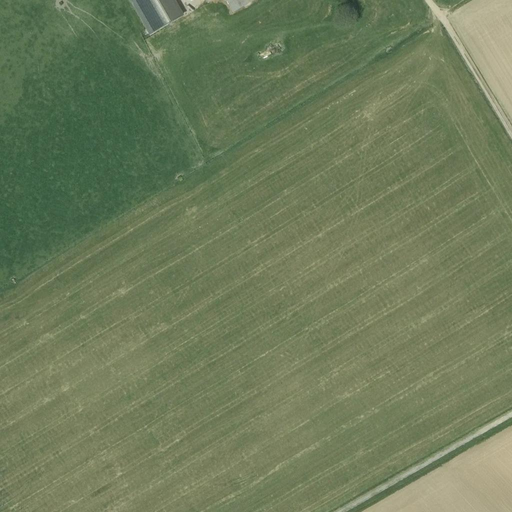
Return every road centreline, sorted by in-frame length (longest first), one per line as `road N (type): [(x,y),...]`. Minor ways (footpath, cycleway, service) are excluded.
road 1 (track): [(347,511),(511,417)]
road 2 (track): [(440,16),(511,138)]
